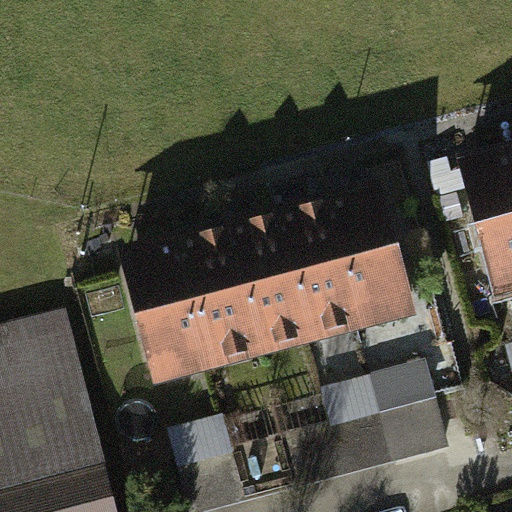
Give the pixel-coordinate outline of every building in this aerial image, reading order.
[(490,299),(511,294),(511,165),(509,152),(457,165),(490,299)] [(372,189),(316,205),(352,341),(409,325),(372,189)] [(316,205),(265,218),(300,355),(352,341),(316,205)] [(265,218),(211,232),(247,368),(300,355),(265,218)] [(211,232),(165,244),(201,380),(247,368),(211,232)] [(0,241),(0,279),(9,277),(0,241)] [(147,394),(201,380),(165,244),(112,257),(147,394)] [(118,511),(69,306),(0,322),(0,511),(118,511)] [(511,350),(500,354),(511,396),(511,350)] [(422,367),(161,428),(181,511),(198,511),(443,455),(422,367)]
